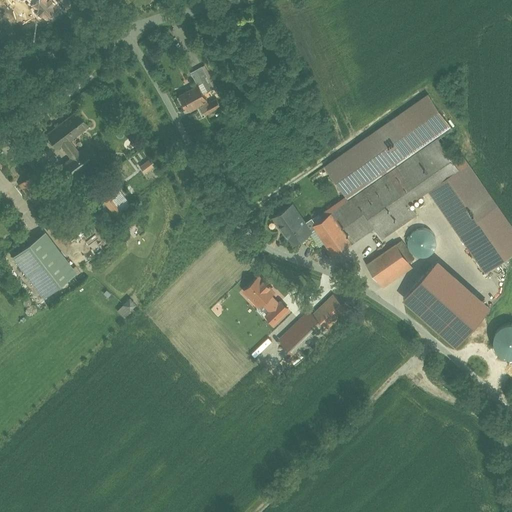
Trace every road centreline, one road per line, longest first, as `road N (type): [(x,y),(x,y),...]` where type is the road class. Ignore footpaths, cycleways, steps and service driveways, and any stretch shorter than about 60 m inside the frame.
road 1 (residential): [(511,410),(376,296),(251,236),(199,169),(127,27)]
road 2 (unclassified): [(127,27),(89,77),(0,144)]
